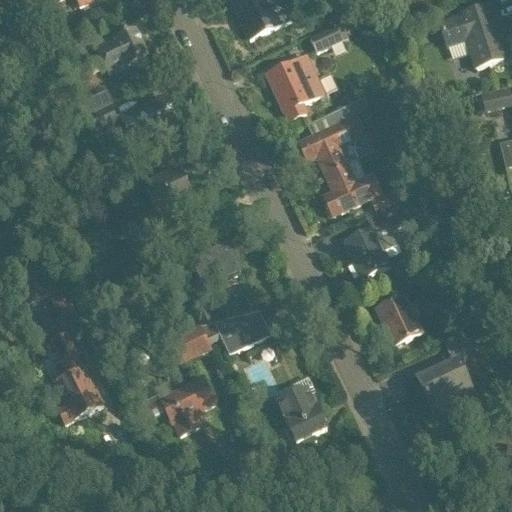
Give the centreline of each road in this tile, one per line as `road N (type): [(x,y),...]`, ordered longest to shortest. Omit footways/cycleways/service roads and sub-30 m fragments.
road 1 (residential): [(413,511),(173,0)]
road 2 (residential): [(257,511),(0,478)]
